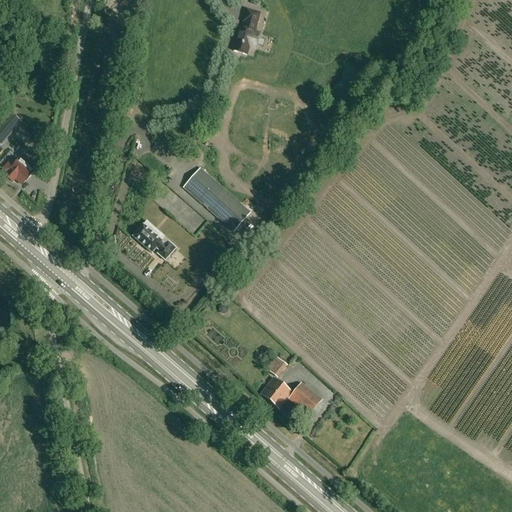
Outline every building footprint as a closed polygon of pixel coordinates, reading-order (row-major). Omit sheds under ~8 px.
[(276,9),(278,0),(248,0),(248,1),(276,9)] [(249,42),(251,42),(252,42),(255,34),(253,33),(258,15),(245,11),(242,22),(244,23),(241,30),(239,30),(232,52),(245,56),(249,42)] [(2,126),(0,127),(0,144),(1,145),(11,133),(2,126)] [(10,162),(2,172),(6,176),(5,178),(11,183),(14,180),(21,186),(25,181),(25,182),(33,174),(32,173),(36,168),(24,159),(20,163),(19,162),(15,166),(10,162)] [(183,189),(202,205),(233,232),(249,214),(199,171),(183,189)] [(168,243),(165,246),(161,243),(162,242),(161,242),(143,226),(142,226),(133,237),(133,238),(151,253),(152,254),(152,253),(156,249),(160,252),(158,254),(157,255),(158,255),(165,261),(164,261),(165,261),(166,261),(175,250),(176,249),(175,249),(169,243),(168,242),(168,243)] [(277,379),(287,366),(276,357),(265,370),(277,379)] [(293,395),(273,379),(260,395),(279,410),(288,400),(309,416),(322,400),(302,385),(293,395)] [(297,410),(292,416),(298,422),(303,415),(297,410)]
